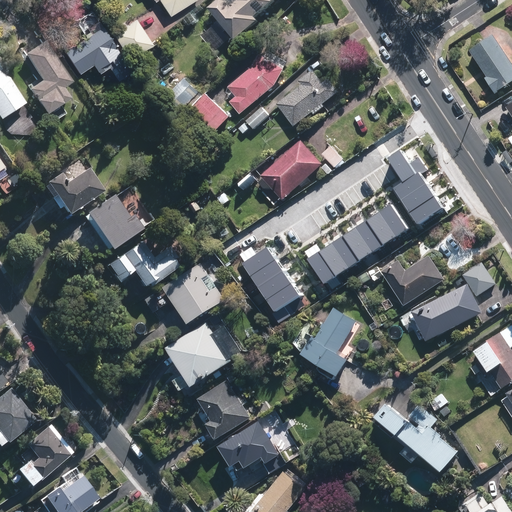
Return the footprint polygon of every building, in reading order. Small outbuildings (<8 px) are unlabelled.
[(192,0),(161,0),(170,14),(192,0)] [(226,0),(216,8),(241,39),(263,21),(259,16),(279,0),(226,0)] [(152,44),(137,20),(116,34),(131,58),(152,44)] [(102,27),(67,51),(80,71),(94,61),(100,71),(122,56),(102,27)] [(511,58),(500,38),(477,52),(493,78),(491,79),(499,91),(511,83),(511,58)] [(41,83),(29,91),(45,115),(67,100),(60,90),(69,85),(43,45),(24,58),(41,83)] [(245,113),(278,84),(286,70),(263,57),(258,67),(234,87),(242,96),(235,102),(245,113)] [(7,77),(0,72),(0,71),(2,69),(0,67),(0,115),(2,118),(24,103),(7,77)] [(307,86),(283,104),(298,125),(316,112),(318,114),(327,107),(326,105),(341,93),(332,81),(326,85),(316,72),(304,81),(307,86)] [(198,96),(185,82),(166,100),(179,113),(198,96)] [(209,95),(196,108),(218,130),(231,117),(209,95)] [(269,115),(262,108),(247,122),(255,129),(269,115)] [(400,146),(413,136),(408,128),(394,138),(400,146)] [(283,201),(285,199),(287,200),(326,165),(304,141),(284,160),(279,154),(254,173),(271,193),(275,193),(283,201)] [(331,147),(323,156),(337,169),(345,160),(331,147)] [(385,193),(405,224),(437,204),(433,199),(425,186),(415,170),(406,156),(401,149),(380,162),(395,186),(385,193)] [(62,175),(49,183),(69,214),(104,192),(90,171),(68,185),(62,175)] [(114,197),(89,214),(113,249),(143,229),(133,215),(128,218),(114,197)] [(271,225),(274,230),(269,234),(282,253),(288,250),(289,252),(316,233),(298,207),(271,225)] [(301,257),(317,283),(395,234),(379,208),(301,257)] [(236,239),(219,249),(229,267),(247,256),(236,239)] [(110,266),(120,280),(135,271),(145,286),(149,283),(151,287),(181,266),(169,249),(154,260),(143,244),(110,266)] [(267,245),(235,264),(268,316),(299,297),(295,290),(288,277),(280,265),(272,253),(267,245)] [(403,262),(388,272),(408,304),(446,279),(432,258),(410,273),(403,262)] [(484,264),(468,276),(482,295),(498,284),(484,264)] [(202,266),(171,288),(195,323),(227,300),(202,266)] [(470,286),(418,313),(432,339),(483,313),(470,286)] [(352,360),(339,353),(358,322),(338,310),(320,341),(316,339),(308,353),(344,374),(352,360)] [(210,325),(174,349),(199,387),(235,363),(210,325)] [(511,346),(504,334),(481,349),(506,388),(511,384),(511,346)] [(254,417),(230,382),(204,399),(219,421),(213,425),(222,439),(254,417)] [(10,394),(0,401),(0,437),(6,445),(33,422),(10,394)] [(392,407),(383,418),(447,470),(462,452),(452,444),(446,434),(435,426),(440,420),(423,407),(410,422),(392,407)] [(289,462),(263,423),(226,446),(239,467),(248,461),(253,468),(269,457),(274,463),(269,466),(273,473),(289,462)] [(51,430),(31,445),(41,459),(33,465),(42,475),(70,454),(51,430)] [(291,511),(308,489),(287,473),(258,511),(291,511)] [(80,475),(42,501),(49,511),(86,511),(100,503),(80,475)] [(511,511),(511,509),(504,498),(497,502),(499,504),(493,508),(483,494),(467,505),(472,511),(511,511)]
